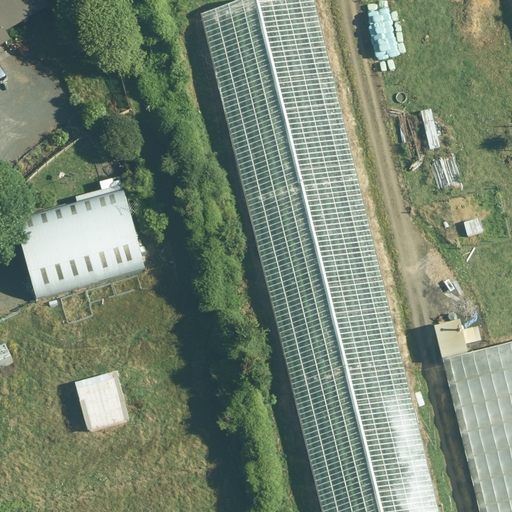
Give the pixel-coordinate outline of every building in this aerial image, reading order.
[(0,0),(0,54),(13,47),(8,38),(50,14),(41,0),(0,0)] [(320,511),(440,511),(314,0),(289,0),(200,22),(320,511)] [(447,159),(421,168),(431,198),(457,189),(447,159)] [(149,263),(123,179),(97,187),(100,197),(13,225),(36,299),(149,263)] [(464,325),(432,333),(475,511),(511,511),(511,348),(469,359),(467,351),(485,347),(481,331),(466,335),(464,325)] [(115,376),(72,389),(88,442),(150,423),(145,407),(159,403),(154,388),(122,398),(115,376)]
